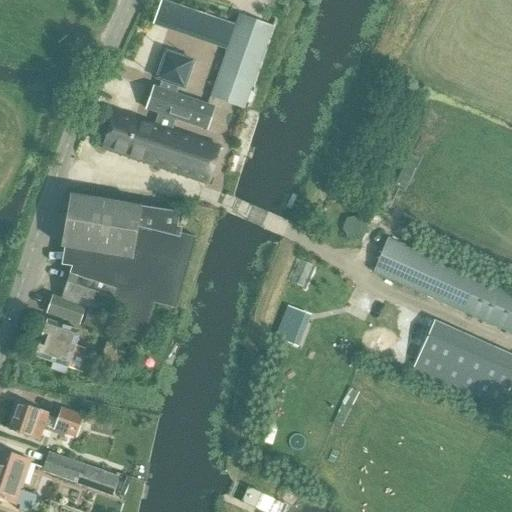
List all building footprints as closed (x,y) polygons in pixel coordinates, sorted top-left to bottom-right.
[(239,15),(212,93),(245,105),(274,28),(239,15)] [(113,114),(101,151),(207,185),(218,150),(168,133),(172,121),(189,127),(206,132),(213,109),(197,104),(175,97),(178,87),(182,89),(191,62),(162,53),(153,79),(160,81),(157,91),(153,90),(146,111),(158,115),(154,127),(113,114)] [(70,196),(61,248),(63,248),(88,253),(88,254),(117,257),(135,260),(136,254),(138,254),(139,207),(70,196)] [(139,207),(138,254),(173,265),(186,269),(195,238),(179,234),(180,229),(176,228),(178,213),(139,207)] [(511,335),(511,295),(387,240),(372,273),(511,335)] [(63,248),(60,266),(70,267),(84,271),(106,280),(105,283),(115,287),(108,307),(124,311),(119,329),(145,335),(152,304),(175,310),(186,269),(173,265),(138,254),(136,254),(135,260),(117,257),(88,254),(88,253),(63,248)] [(70,267),(60,299),(106,314),(108,307),(115,287),(105,283),(106,280),(84,271),(70,267)] [(83,308),(52,297),(46,314),(78,324),(83,308)] [(288,308),(283,322),(299,329),(304,315),(288,308)] [(88,310),(83,326),(100,332),(105,316),(88,310)] [(39,343),(34,357),(52,364),(50,370),(64,374),(66,368),(66,369),(66,368),(81,373),(86,359),(82,358),(82,357),(84,350),(73,347),(78,332),(46,321),(40,339),(44,340),(42,344),(39,343)] [(499,411),(511,382),(511,359),(435,324),(413,372),(499,411)] [(105,343),(97,367),(117,374),(125,350),(105,343)] [(37,441),(46,415),(17,404),(8,431),(37,441)] [(60,410),(53,432),(76,440),(84,418),(60,410)] [(89,415),(87,425),(106,429),(108,419),(95,417),(89,415)] [(1,452),(0,454),(0,500),(14,506),(19,508),(18,511),(19,511),(29,511),(35,497),(19,491),(30,462),(1,452)] [(110,497),(116,479),(48,455),(42,472),(77,485),(110,497)] [(125,480),(118,496),(122,498),(129,482),(125,480)] [(254,509),(261,494),(246,488),(240,502),(254,509)]
